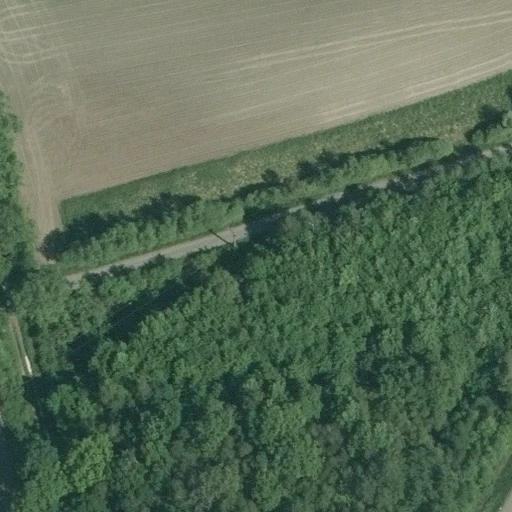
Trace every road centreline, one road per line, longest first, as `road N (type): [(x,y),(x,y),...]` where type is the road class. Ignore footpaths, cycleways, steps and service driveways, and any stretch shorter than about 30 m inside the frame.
road 1 (track): [(511,154),(0,302)]
road 2 (track): [(63,511),(4,301)]
